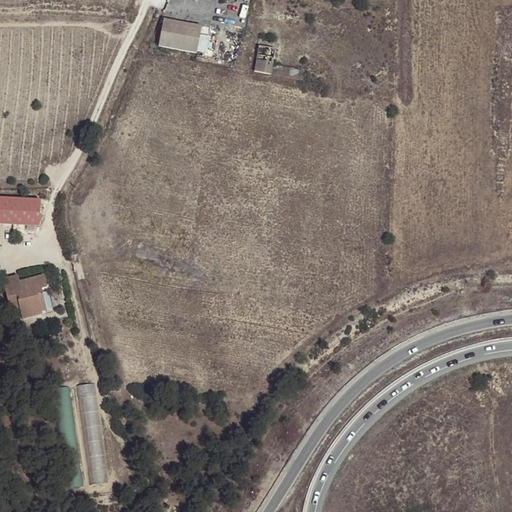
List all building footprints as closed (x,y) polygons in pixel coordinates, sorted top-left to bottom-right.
[(202,27),(164,19),(158,46),(196,53),(202,27)] [(301,81),(302,70),(294,69),(294,68),(273,65),(271,76),(301,81)] [(40,201),(0,198),(0,224),(39,226),(40,201)] [(39,303),(44,302),(42,292),(37,293),(36,290),(42,289),(47,288),(44,276),(19,281),(18,276),(2,280),(9,310),(19,308),(22,318),(42,313),(42,311),(39,303)] [(77,386),(89,485),(108,482),(96,383),(77,386)] [(51,389),(63,488),(82,486),(70,387),(51,389)]
